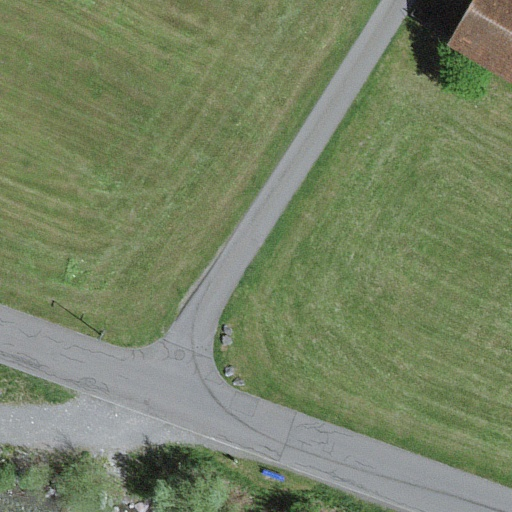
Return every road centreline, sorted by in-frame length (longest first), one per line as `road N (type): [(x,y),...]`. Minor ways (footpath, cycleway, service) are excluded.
road 1 (residential): [(164,391),(195,322),(396,0)]
road 2 (residential): [(164,391),(489,511)]
road 3 (residential): [(0,333),(164,391)]
